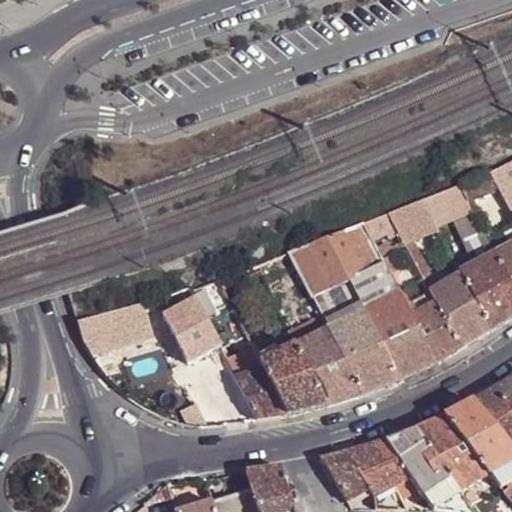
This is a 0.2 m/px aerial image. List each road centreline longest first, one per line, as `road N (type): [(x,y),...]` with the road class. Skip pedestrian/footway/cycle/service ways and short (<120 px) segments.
road 1 (tertiary): [(97,471),(294,442),(392,416),(511,353)]
road 2 (secondary): [(87,451),(21,203),(19,152)]
road 3 (secondary): [(43,96),(79,56),(230,0)]
road 4 (secondary): [(0,242),(34,341),(21,430)]
